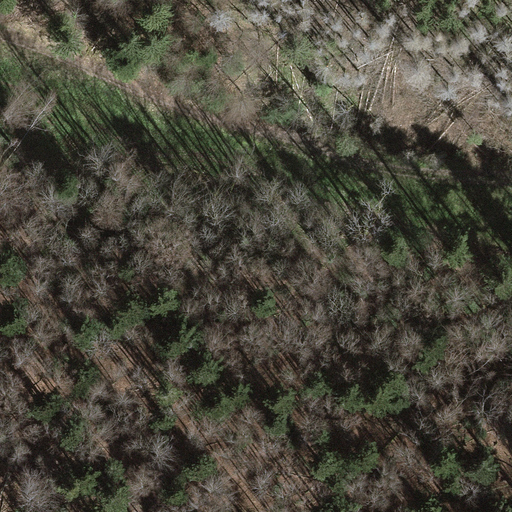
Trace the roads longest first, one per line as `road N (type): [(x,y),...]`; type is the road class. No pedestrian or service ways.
road 1 (track): [(511,181),(275,149),(0,36)]
road 2 (track): [(153,511),(0,453)]
